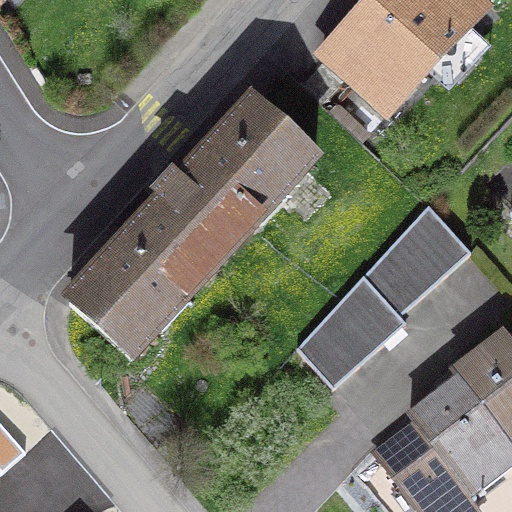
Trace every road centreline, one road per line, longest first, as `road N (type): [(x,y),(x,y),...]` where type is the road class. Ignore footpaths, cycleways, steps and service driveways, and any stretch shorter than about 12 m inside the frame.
road 1 (residential): [(72,217),(274,0)]
road 2 (residential): [(158,511),(0,338)]
road 3 (residential): [(72,217),(0,102)]
